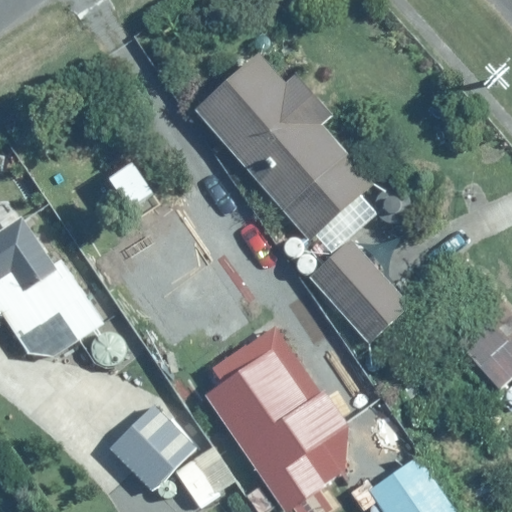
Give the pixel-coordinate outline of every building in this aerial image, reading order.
[(291,68),(283,75),(260,49),(194,108),(311,240),(377,182),(324,121),(332,114),(291,68)] [(29,351),(57,354),(107,322),(64,252),(54,259),(4,179),(0,181),(0,313),(4,311),(29,351)] [(352,240),(314,274),(371,338),(409,305),(352,240)] [(468,329),(456,341),(500,387),(511,375),(511,307),(477,272),(444,304),(468,329)] [(211,361),(223,380),(205,391),(280,511),(344,472),(324,439),(351,422),(319,370),(295,385),(260,330),(211,361)] [(155,402),(111,448),(153,486),(174,467),(200,502),(240,472),(214,437),(202,445),(155,402)] [(412,445),(388,411),(365,428),(388,461),(412,445)] [(462,511),(418,448),(367,484),(376,498),(367,504),(372,511),(462,511)]
